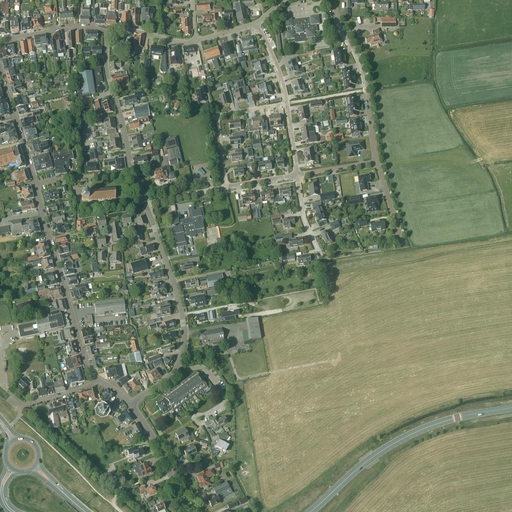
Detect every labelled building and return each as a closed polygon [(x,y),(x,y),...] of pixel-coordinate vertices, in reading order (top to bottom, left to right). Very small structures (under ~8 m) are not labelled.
[(0,4),(0,13),(2,14),(8,15),(8,5),(9,5),(9,0),(1,0),(2,4),(0,4)] [(237,23),(248,21),(247,15),(249,15),(248,11),(247,11),(246,7),(254,6),(253,0),(241,0),(231,1),(233,9),(235,9),(237,23)] [(357,4),(363,3),(363,0),(347,0),(348,8),(352,8),(351,3),(357,3),(357,4)] [(387,10),(387,3),(378,3),(378,0),(368,0),(368,4),(375,3),(375,10),(387,10)] [(411,0),(398,0),(398,3),(407,2),(408,5),(409,11),(412,11),(411,0)] [(118,2),(114,2),(114,11),(123,11),(123,4),(118,4),(118,2)] [(196,4),(197,11),(202,11),(203,12),(211,11),(210,3),(201,4),(196,4)] [(89,9),(82,9),(82,16),(80,16),(80,24),(89,24),(90,16),(89,16),(89,9)] [(95,17),(94,24),(105,25),(106,17),(97,16),(98,10),(93,9),(92,17),(95,17)] [(146,27),(152,27),(152,23),(153,23),(154,9),(142,9),(142,21),(146,21),(146,27)] [(132,16),(132,27),(138,27),(138,22),(138,10),(130,10),(130,16),(132,16)] [(219,17),(221,16),(221,22),(230,22),(229,19),(233,19),(232,12),(223,12),(219,13),(219,17)] [(34,29),(42,28),(41,23),(40,15),(38,15),(38,13),(33,13),(34,20),(32,20),(32,24),(33,24),(34,29)] [(197,17),(197,23),(203,22),(203,24),(213,23),(213,22),(217,22),(216,14),(211,14),(211,15),(201,16),(201,17),(197,17)] [(310,41),(310,38),(315,38),(315,32),(317,32),(316,25),(319,24),(318,16),(310,17),(310,18),(292,21),(292,19),(284,20),(285,28),(287,28),(287,32),(285,32),(286,40),(294,39),(294,43),(310,41)] [(116,18),(107,17),(106,24),(116,25),(116,18)] [(191,18),(183,19),(181,19),(181,23),(182,23),(182,27),(181,28),(181,30),(182,31),(185,31),(185,36),(190,36),(190,31),(192,31),(191,18)] [(21,32),(31,30),(30,24),(28,24),(27,19),(20,21),(21,32)] [(1,29),(0,29),(0,35),(9,34),(8,24),(1,24),(1,29)] [(373,36),(365,38),(367,44),(370,43),(371,46),(382,43),(378,30),(372,32),(373,36)] [(61,32),(56,33),(57,40),(56,40),(58,55),(65,54),(64,48),(61,48),(60,43),(59,42),(63,41),(61,32)] [(45,35),(39,36),(40,44),(41,44),(42,47),(41,47),(42,52),(46,51),(45,46),(49,46),(48,38),(46,39),(45,35)] [(35,49),(39,48),(41,48),(41,47),(42,47),(41,44),(40,44),(39,36),(33,37),(35,45),(34,45),(35,49)] [(138,47),(142,48),(144,37),(138,36),(137,40),(134,39),(133,46),(131,45),(130,54),(129,54),(128,62),(132,62),(132,60),(134,59),(134,55),(136,55),(138,47)] [(248,48),(250,48),(251,50),(257,49),(255,42),(252,42),(251,37),(246,38),(248,48)] [(245,49),(248,48),(246,38),(240,39),(242,45),(239,45),(240,53),(245,52),(245,49)] [(33,39),(27,40),(30,54),(35,53),(33,39)] [(25,41),(19,42),(20,47),(21,52),(18,53),(18,58),(22,57),(22,55),(27,54),(25,41)] [(15,55),(13,44),(13,43),(6,45),(2,51),(3,58),(15,55)] [(229,43),(221,46),(225,58),(229,56),(230,59),(237,57),(235,52),(232,53),(229,43)] [(196,53),(195,46),(188,47),(183,48),(184,54),(187,53),(187,54),(196,53)] [(166,53),(162,53),(163,48),(151,47),(150,55),(162,57),(160,71),(160,72),(161,72),(162,73),(163,73),(167,73),(167,70),(166,53)] [(218,47),(203,52),(207,62),(215,59),(215,61),(212,62),(214,69),(219,67),(216,59),(220,57),(219,54),(220,53),(218,47)] [(101,55),(101,48),(83,48),(83,57),(90,57),(90,51),(92,51),(92,55),(101,55)] [(180,65),(180,63),(180,61),(179,61),(179,51),(177,51),(177,49),(172,49),(172,51),(170,51),(171,66),(180,65)] [(341,50),(333,51),(334,61),(345,59),(344,53),(342,54),(341,50)] [(22,60),(22,57),(18,58),(11,59),(9,59),(3,61),(2,61),(4,70),(14,68),(13,63),(15,63),(15,62),(17,62),(17,61),(22,60)] [(287,70),(297,67),(296,63),(298,63),(297,57),(289,60),(290,63),(285,64),(287,70)] [(256,71),(265,68),(264,63),(259,64),(258,61),(251,63),(252,69),(255,68),(256,71)] [(121,62),(111,63),(111,71),(117,71),(117,68),(121,67),(121,62)] [(200,66),(196,67),(198,77),(205,76),(204,72),(201,73),(200,66)] [(298,70),(297,67),(287,70),(289,75),(294,73),(295,76),(304,73),(303,68),(298,70)] [(15,68),(5,72),(9,85),(23,80),(21,74),(18,75),(15,68)] [(265,68),(256,71),(257,74),(254,75),(255,80),(262,78),(262,76),(267,74),(265,68)] [(103,83),(100,69),(86,71),(86,73),(79,74),(81,86),(76,86),(78,99),(91,97),(90,95),(95,94),(94,87),(100,86),(99,83),(103,83)] [(343,80),(355,79),(354,75),(353,73),(350,73),(350,69),(342,70),(343,80)] [(128,83),(128,82),(127,75),(111,78),(113,84),(122,82),(122,84),(128,83)] [(355,82),(355,79),(343,80),(344,90),(353,89),(352,85),(355,85),(354,82),(355,82)] [(293,89),(303,86),(301,80),(292,83),(293,89)] [(11,87),(10,87),(12,96),(18,94),(17,92),(25,90),(23,81),(11,85),(11,87)] [(269,84),(264,85),(263,82),(256,84),(257,89),(260,89),(261,92),(271,90),(269,84)] [(304,89),(303,86),(293,89),(295,94),(300,92),(301,95),(308,93),(306,88),(304,89)] [(201,88),(202,90),(195,92),(198,103),(206,102),(204,95),(207,94),(205,87),(201,88)] [(261,92),(262,96),(259,96),(261,102),(270,100),(269,96),(272,96),(271,90),(261,92)] [(244,100),(242,91),(234,93),(237,102),(244,100)] [(135,96),(123,99),(125,107),(137,103),(135,96),(140,94),(140,92),(134,93),(135,96)] [(229,104),(227,94),(219,96),(220,100),(221,99),(223,106),(229,104)] [(28,105),(25,96),(14,99),(16,108),(28,105)] [(345,97),(347,107),(358,105),(358,102),(357,102),(357,100),(354,100),(354,96),(345,97)] [(104,109),(112,107),(111,104),(110,101),(103,103),(103,106),(101,106),(101,104),(97,105),(97,106),(92,108),(92,110),(102,107),(102,109),(104,108),(104,109)] [(147,105),(133,108),(135,119),(149,116),(147,105)] [(359,109),(358,105),(347,107),(349,117),(357,116),(356,112),(359,111),(358,109),(359,109)] [(25,106),(16,108),(19,115),(27,113),(25,106)] [(92,110),(88,111),(90,116),(96,115),(95,113),(98,112),(99,115),(103,114),(103,113),(105,112),(106,114),(113,112),(112,109),(112,107),(104,109),(104,108),(102,109),(102,107),(92,110)] [(10,115),(8,110),(0,112),(0,122),(2,122),(0,118),(10,115)] [(299,121),(306,120),(306,124),(312,123),(311,117),(308,118),(307,114),(298,115),(299,121)] [(275,129),(279,128),(284,128),(283,120),(280,120),(279,115),(274,116),(276,128),(275,128),(275,129)] [(268,136),(273,135),(273,129),(275,128),(276,128),(274,116),(268,117),(269,122),(266,122),(267,132),(268,136)] [(33,117),(20,121),(23,129),(30,126),(30,124),(35,123),(33,117)] [(138,122),(128,124),(130,130),(139,128),(141,127),(140,124),(148,122),(147,118),(137,120),(138,122)] [(252,124),(249,125),(250,132),(256,132),(255,129),(258,128),(257,118),(251,119),(252,124)] [(262,133),(267,132),(266,122),(266,121),(263,121),(262,118),(257,118),(258,128),(259,131),(261,131),(262,133)] [(241,131),(244,130),(243,123),(240,124),(239,121),(229,122),(230,129),(240,128),(241,131)] [(14,130),(12,122),(6,124),(2,126),(2,127),(1,127),(0,123),(0,134),(4,133),(14,130)] [(301,135),(314,133),(314,128),(317,127),(317,126),(317,123),(303,126),(303,129),(300,129),(301,135)] [(34,127),(23,130),(27,142),(38,139),(38,138),(43,137),(43,139),(49,137),(48,134),(43,135),(43,134),(37,135),(34,127)] [(362,133),(361,127),(351,128),(352,138),(359,137),(358,134),(359,133),(362,133)] [(0,144),(7,143),(7,144),(18,141),(14,130),(4,133),(4,134),(1,135),(1,138),(0,138),(0,137),(0,144)] [(240,140),(246,139),(245,133),(235,135),(236,138),(229,139),(230,146),(234,145),(234,148),(238,147),(237,145),(240,144),(240,140)] [(302,141),(305,141),(306,144),(317,142),(316,137),(315,137),(314,133),(301,135),(302,141)] [(164,153),(167,152),(169,162),(170,166),(182,164),(179,149),(176,137),(161,140),(164,153)] [(33,145),(28,146),(31,155),(35,154),(35,155),(41,153),(39,148),(47,146),(46,142),(38,144),(38,143),(32,144),(33,145)] [(146,142),(133,144),(134,151),(143,149),(142,144),(147,143),(146,142)] [(355,156),(354,151),(363,150),(362,142),(346,145),(348,157),(355,156)] [(25,167),(19,146),(10,149),(6,151),(6,150),(0,152),(0,166),(11,163),(16,161),(19,169),(25,167)] [(304,151),(305,157),(314,156),(313,152),(317,152),(316,146),(310,147),(311,150),(304,151)] [(53,156),(55,164),(56,174),(67,173),(67,169),(70,169),(69,160),(74,159),(72,149),(53,153),(53,152),(49,153),(49,154),(48,155),(48,154),(31,159),(36,173),(52,169),(49,157),(53,156)] [(241,150),(235,151),(235,155),(231,155),(232,162),(242,161),(241,154),(242,154),(241,150)] [(276,159),(277,169),(284,168),(283,162),(286,162),(285,154),(279,155),(280,158),(276,159)] [(313,166),(319,165),(317,155),(314,156),(305,157),(305,163),(312,162),(313,166)] [(146,156),(132,159),(133,160),(132,160),(133,164),(134,164),(134,165),(138,164),(138,165),(148,163),(146,156)] [(268,161),(264,162),(265,171),(271,170),(270,164),(274,163),(273,157),(267,158),(268,161)] [(116,170),(125,169),(124,158),(103,161),(104,167),(115,165),(116,170)] [(259,172),(265,171),(264,162),(260,163),(259,159),(254,160),(255,166),(258,166),(259,172)] [(98,171),(97,163),(97,162),(87,163),(87,164),(87,172),(98,171)] [(242,169),(245,168),(245,165),(238,166),(239,169),(233,170),(234,177),(244,176),(242,169)] [(159,170),(154,171),(156,176),(157,181),(159,181),(160,184),(163,183),(163,181),(167,180),(167,179),(169,179),(169,181),(176,179),(174,173),(170,174),(169,167),(159,169),(159,170)] [(30,182),(27,170),(14,173),(14,174),(11,175),(13,181),(16,180),(17,184),(23,182),(24,183),(30,182)] [(367,183),(370,183),(369,175),(357,177),(358,185),(359,185),(360,192),(368,191),(367,183)] [(309,185),(310,196),(318,195),(316,184),(309,185)] [(33,198),(31,187),(25,188),(24,186),(16,187),(17,193),(23,192),(25,200),(33,198)] [(276,196),(277,203),(283,202),(282,197),(291,195),(289,188),(279,190),(279,195),(276,196)] [(88,193),(82,193),(82,200),(89,200),(90,201),(115,199),(115,189),(114,189),(88,191),(88,193)] [(47,194),(44,194),(46,202),(55,200),(55,201),(60,199),(58,191),(53,192),(50,193),(47,193),(47,194)] [(272,191),(266,192),(267,201),(273,201),(274,203),(277,202),(276,196),(273,196),(272,191)] [(258,198),(257,199),(258,205),(259,210),(261,210),(262,205),(262,202),(267,201),(266,192),(260,193),(260,198),(258,198)] [(334,193),(319,195),(320,202),(335,199),(334,193)] [(253,194),(247,195),(249,205),(254,204),(255,206),(258,205),(257,199),(254,199),(253,194)] [(249,205),(247,195),(241,196),(242,201),(239,202),(240,208),(243,208),(243,205),(249,205)] [(361,202),(360,196),(347,198),(348,204),(361,202)] [(378,206),(377,197),(366,199),(366,204),(368,203),(369,212),(378,211),(377,206),(378,206)] [(32,203),(32,200),(20,203),(21,207),(11,210),(12,215),(34,209),(32,203)] [(315,216),(324,213),(323,210),(326,209),(325,206),(322,207),(321,206),(320,202),(313,204),(313,207),(314,207),(315,209),(313,210),(315,216)] [(49,213),(49,214),(58,212),(63,210),(61,204),(55,205),(56,205),(47,208),(48,211),(48,212),(48,213),(49,213)] [(193,208),(188,209),(190,218),(193,218),(193,221),(199,220),(203,220),(204,219),(202,208),(198,209),(198,210),(194,210),(193,208)] [(245,213),(237,215),(239,222),(247,221),(245,213)] [(326,220),(324,213),(315,216),(317,223),(318,222),(319,225),(320,228),(327,225),(326,222),(326,220)] [(52,217),(53,223),(59,222),(60,225),(61,224),(65,223),(63,215),(52,217)] [(131,223),(130,216),(122,217),(123,224),(123,227),(127,226),(127,224),(131,223)] [(139,227),(146,224),(144,216),(137,219),(134,220),(135,223),(138,222),(139,227)] [(102,226),(106,226),(105,218),(97,220),(98,227),(99,230),(102,229),(102,226)] [(178,219),(171,220),(172,225),(174,225),(174,227),(186,225),(187,230),(191,229),(195,228),(193,221),(193,218),(190,218),(178,221),(178,219)] [(283,220),(284,226),(286,226),(287,230),(293,229),(292,225),(293,225),(292,224),(294,224),(293,218),(291,219),(291,218),(283,220)] [(12,235),(25,233),(24,229),(38,225),(37,220),(36,220),(26,223),(23,224),(22,220),(9,222),(12,235)] [(191,236),(190,237),(191,238),(195,237),(196,235),(202,234),(201,230),(204,229),(203,223),(204,222),(203,220),(199,220),(193,221),(195,228),(191,229),(192,236),(191,236)] [(85,226),(85,221),(83,221),(82,221),(76,221),(77,232),(96,228),(95,224),(88,225),(88,226),(85,226)] [(337,221),(329,224),(332,231),(340,228),(337,221)] [(384,229),(383,221),(367,224),(370,224),(372,231),(384,229)] [(111,225),(112,233),(119,232),(119,227),(121,227),(121,223),(118,224),(111,225)] [(52,227),(51,228),(52,230),(53,231),(55,231),(56,235),(63,234),(62,231),(65,230),(65,232),(69,231),(68,225),(62,227),(61,224),(60,225),(52,227)] [(24,229),(25,233),(29,232),(29,235),(33,235),(33,236),(36,235),(36,233),(40,232),(38,225),(24,229)] [(174,228),(173,228),(175,238),(184,236),(184,233),(188,233),(187,230),(186,225),(174,227),(174,228)] [(94,229),(87,230),(88,238),(92,237),(92,235),(96,235),(94,229)] [(184,236),(175,238),(177,248),(186,246),(186,243),(185,243),(184,237),(189,237),(190,237),(191,236),(192,236),(191,229),(187,230),(188,233),(184,233),(184,236)] [(325,243),(328,242),(330,245),(334,243),(328,231),(321,234),(325,243)] [(119,232),(112,233),(113,241),(121,240),(123,239),(123,236),(120,236),(119,232)] [(135,242),(143,241),(141,233),(134,234),(135,239),(132,239),(133,243),(135,242)] [(54,239),(56,247),(67,244),(67,243),(68,243),(67,236),(54,239)] [(101,245),(106,244),(105,237),(97,238),(98,246),(98,248),(102,248),(101,245)] [(288,240),(290,248),(301,246),(301,245),(303,245),(302,239),(300,239),(300,238),(288,240)] [(43,258),(50,256),(46,242),(38,244),(39,246),(33,248),(33,249),(33,251),(35,252),(37,251),(38,255),(27,258),(28,261),(32,260),(43,258)] [(147,253),(155,251),(152,244),(145,247),(145,248),(143,249),(142,243),(136,245),(137,249),(139,249),(142,257),(148,255),(147,253)] [(67,244),(56,247),(59,254),(60,255),(69,252),(67,244)] [(71,253),(59,256),(61,262),(62,264),(61,265),(73,262),(72,260),(79,258),(77,252),(79,252),(79,249),(71,251),(71,253)] [(105,254),(98,254),(98,262),(105,262),(108,262),(108,258),(105,258),(105,254)] [(120,254),(112,254),(112,258),(109,258),(109,262),(112,262),(120,262),(120,254)] [(180,264),(181,270),(181,272),(193,269),(192,263),(199,261),(198,255),(189,257),(190,262),(180,264)] [(298,264),(303,264),(303,266),(305,267),(308,266),(309,265),(308,263),(309,263),(308,262),(310,262),(309,256),(307,256),(307,255),(297,257),(298,264)] [(53,268),(50,257),(41,260),(40,259),(32,261),(33,266),(41,263),(44,271),(53,268)] [(132,269),(133,275),(142,272),(148,270),(146,265),(145,260),(137,262),(130,264),(132,269)] [(73,262),(61,265),(65,276),(74,274),(73,270),(74,269),(75,268),(73,262)] [(38,270),(26,273),(27,278),(39,275),(38,270)] [(155,280),(164,277),(162,271),(158,272),(157,272),(153,273),(149,274),(151,281),(155,280)] [(42,283),(47,281),(48,286),(58,284),(55,272),(40,276),(42,283)] [(207,282),(208,285),(208,288),(224,285),(221,274),(206,277),(200,278),(196,279),(185,281),(186,289),(198,287),(197,284),(207,282)] [(72,276),(65,277),(68,286),(73,284),(74,285),(78,284),(76,275),(73,276),(72,276)] [(150,289),(151,293),(166,289),(164,284),(162,285),(161,283),(153,285),(154,288),(150,289)] [(75,289),(69,291),(73,303),(79,301),(84,299),(82,293),(89,292),(88,289),(92,289),(91,284),(88,284),(74,287),(75,289)] [(46,290),(39,292),(40,296),(49,294),(49,296),(54,295),(56,299),(63,298),(60,288),(48,291),(48,289),(46,290)] [(167,294),(166,289),(151,293),(152,296),(156,295),(157,299),(162,298),(165,297),(164,295),(167,294)] [(204,295),(201,296),(201,295),(189,298),(191,304),(195,303),(196,307),(207,305),(206,301),(209,301),(208,298),(211,297),(209,291),(203,292),(204,295)] [(125,313),(124,298),(94,302),(95,317),(125,313)] [(66,310),(64,300),(59,301),(59,302),(53,303),(54,307),(49,308),(51,317),(61,314),(61,312),(66,310)] [(170,308),(168,302),(155,305),(156,308),(159,307),(160,311),(170,308)] [(170,308),(160,311),(159,311),(160,315),(156,315),(157,319),(170,315),(170,312),(171,312),(170,308)] [(214,311),(206,313),(200,314),(200,316),(195,317),(196,322),(201,321),(201,322),(208,321),(207,319),(209,319),(210,320),(215,319),(215,316),(214,311)] [(226,314),(226,322),(238,321),(237,313),(226,314)] [(44,332),(64,327),(69,326),(70,324),(68,323),(69,321),(68,320),(67,319),(67,317),(68,316),(66,314),(61,315),(17,325),(20,340),(39,336),(39,333),(43,332),(44,332)] [(261,339),(257,318),(245,320),(248,341),(261,339)] [(173,322),(172,320),(165,323),(165,325),(160,327),(161,331),(166,329),(167,330),(174,328),(174,326),(176,326),(174,321),(173,322)] [(92,328),(82,330),(83,331),(81,331),(83,338),(92,336),(91,332),(94,331),(100,330),(100,332),(103,332),(103,331),(105,331),(105,328),(92,330),(92,328)] [(199,332),(202,344),(208,343),(208,344),(212,344),(213,349),(221,347),(220,342),(224,341),(222,328),(199,332)] [(74,339),(71,329),(58,332),(61,344),(66,343),(65,340),(66,340),(67,340),(74,339)] [(164,342),(176,338),(176,337),(177,337),(176,334),(175,334),(175,333),(170,334),(168,334),(168,335),(162,336),(163,342),(164,341),(164,342)] [(92,337),(83,339),(85,345),(93,343),(92,337)] [(136,341),(131,342),(134,353),(139,352),(136,341)] [(175,351),(173,345),(161,349),(159,350),(159,352),(160,353),(161,354),(162,355),(167,353),(168,353),(170,353),(169,352),(175,351)] [(96,347),(86,349),(88,357),(98,355),(96,347)] [(76,348),(68,350),(69,356),(77,354),(76,348)] [(81,367),(78,356),(64,360),(65,364),(66,367),(68,366),(69,370),(81,367)] [(100,358),(92,360),(94,370),(99,369),(99,367),(101,366),(101,362),(108,361),(108,359),(117,358),(116,356),(102,358),(100,358)] [(169,368),(174,359),(170,357),(169,358),(169,357),(163,359),(165,364),(165,365),(165,366),(169,368)] [(155,367),(162,364),(160,359),(153,362),(155,367)] [(148,372),(153,369),(150,364),(145,367),(148,372)] [(121,365),(105,368),(107,379),(114,378),(115,381),(117,380),(121,386),(130,380),(127,376),(124,377),(121,365)] [(72,377),(67,378),(70,387),(76,386),(75,383),(84,381),(81,367),(74,369),(74,371),(74,372),(72,372),(73,375),(72,376),(72,377)] [(147,375),(153,382),(162,376),(156,369),(147,375)] [(133,379),(122,386),(128,394),(133,390),(133,391),(141,386),(137,381),(141,379),(146,377),(143,370),(135,373),(136,377),(134,378),(133,379)] [(173,411),(207,386),(202,380),(204,379),(200,373),(199,375),(196,371),(162,396),(164,399),(156,405),(163,415),(171,409),(173,411)] [(24,378),(18,384),(25,389),(29,385),(30,385),(31,390),(35,390),(34,383),(30,383),(28,381),(24,378)] [(53,387),(52,383),(51,380),(46,381),(47,391),(48,395),(54,394),(53,389),(53,387)] [(42,388),(37,390),(38,397),(47,395),(44,382),(41,382),(42,385),(42,388)] [(53,385),(55,394),(65,391),(63,382),(53,385)] [(83,391),(77,393),(80,402),(87,400),(86,396),(90,395),(92,401),(98,400),(95,388),(89,389),(83,391)] [(114,395),(105,390),(103,395),(104,396),(101,400),(105,403),(104,404),(110,409),(110,410),(114,413),(118,405),(113,403),(110,402),(111,400),(114,395)] [(79,403),(76,396),(70,397),(74,410),(80,408),(79,403)] [(70,397),(64,399),(67,406),(66,406),(68,412),(70,411),(72,417),(76,416),(74,410),(70,397)] [(65,410),(62,400),(52,403),(54,409),(48,411),(50,417),(48,417),(50,430),(60,428),(58,416),(56,416),(56,415),(59,414),(60,418),(68,416),(66,409),(65,410)] [(104,415),(106,413),(106,410),(104,408),(103,408),(100,408),(98,411),(98,414),(101,416),(104,415)] [(128,425),(134,420),(127,411),(117,418),(115,420),(119,425),(121,423),(125,421),(128,425)] [(217,429),(220,427),(220,428),(228,423),(224,417),(218,420),(216,417),(209,421),(212,426),(211,427),(214,432),(218,430),(217,429)] [(142,432),(137,424),(132,427),(123,432),(126,437),(132,433),(134,437),(142,432)] [(176,438),(177,438),(179,442),(187,438),(189,442),(195,439),(192,433),(188,435),(185,429),(175,433),(176,436),(175,436),(176,438)] [(217,439),(217,440),(218,443),(217,445),(214,446),(213,446),(216,457),(219,452),(222,451),(225,453),(226,451),(227,452),(228,451),(229,450),(229,449),(229,448),(228,448),(229,446),(226,445),(225,442),(229,436),(217,439)] [(126,449),(128,454),(129,456),(133,454),(135,460),(140,458),(140,457),(144,455),(142,449),(136,451),(134,446),(126,449)] [(186,457),(197,453),(194,446),(183,451),(186,457)] [(120,469),(117,462),(113,464),(113,465),(111,466),(113,471),(120,469)] [(148,469),(146,464),(141,466),(140,462),(132,466),(134,470),(138,469),(139,472),(137,473),(139,477),(142,476),(151,473),(150,468),(148,469)] [(200,475),(197,477),(200,484),(199,485),(201,489),(203,487),(205,490),(208,488),(207,487),(211,485),(207,479),(214,475),(212,470),(205,473),(205,472),(201,474),(200,474),(200,475)] [(221,503),(219,499),(228,495),(222,484),(213,489),(216,495),(212,497),(212,498),(208,500),(212,508),(221,503)] [(157,492),(156,492),(157,491),(156,489),(155,489),(154,486),(149,488),(146,489),(145,487),(145,486),(139,489),(141,494),(144,492),(146,495),(148,494),(149,496),(157,492)] [(238,501),(241,505),(248,502),(245,497),(238,501)] [(227,506),(229,511),(237,506),(235,502),(227,506)] [(157,511),(165,511),(164,510),(165,509),(162,503),(151,508),(153,511),(157,511)]
